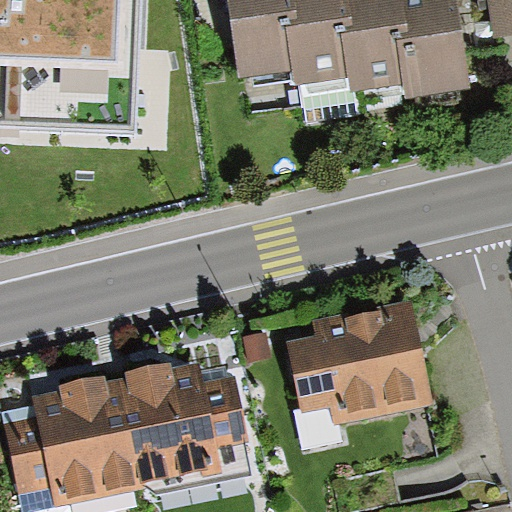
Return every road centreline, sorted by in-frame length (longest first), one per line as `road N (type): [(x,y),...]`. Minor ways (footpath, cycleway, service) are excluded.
road 1 (tertiary): [(0,315),(455,206)]
road 2 (residential): [(455,206),(511,442)]
